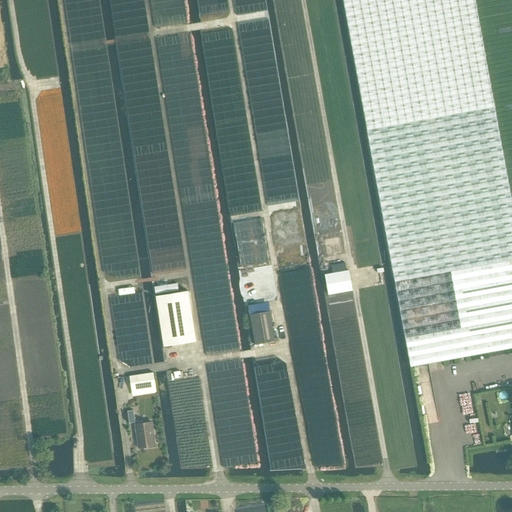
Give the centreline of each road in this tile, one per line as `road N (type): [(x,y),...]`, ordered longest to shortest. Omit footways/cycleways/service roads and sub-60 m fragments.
road 1 (unclassified): [(0,490),(511,485)]
road 2 (track): [(278,301),(228,0)]
road 3 (track): [(36,490),(0,223)]
road 4 (track): [(349,261),(303,0)]
road 5 (track): [(185,258),(145,0)]
